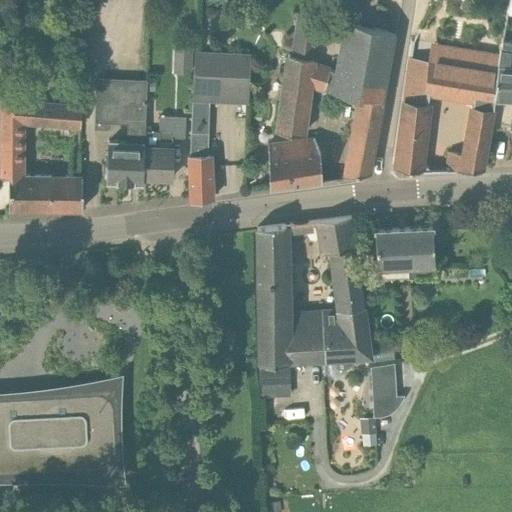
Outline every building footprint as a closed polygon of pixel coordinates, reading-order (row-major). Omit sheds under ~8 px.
[(296,11),(290,55),(313,58),(319,15),(296,11)] [(336,71),(329,69),(323,89),(343,95),(360,99),(382,104),(395,33),(345,21),(336,71)] [(511,126),(511,40),(511,41),(511,43),(502,41),(498,64),(498,72),(495,100),(494,110),(490,130),(511,131),(511,126)] [(174,48),(174,67),(192,67),(192,48),(174,48)] [(251,55),(195,52),(193,92),(209,93),(249,95),(251,55)] [(302,135),(313,58),(290,55),(289,55),(278,131),(302,135)] [(406,72),(394,167),(418,170),(422,170),(432,105),(428,104),(429,96),(429,75),(431,63),(409,60),(407,72),(406,72)] [(495,100),(498,72),(431,61),(431,63),(429,75),(429,96),(472,102),(491,105),(494,110),(495,100)] [(131,137),(131,141),(145,142),(147,81),(98,80),(96,127),(106,128),(107,120),(128,121),(128,137),(131,137)] [(190,160),(191,201),(213,198),(210,155),(206,155),(209,93),(193,92),(190,160)] [(0,174),(9,175),(9,209),(82,209),(83,174),(24,174),(25,123),(80,127),(82,104),(0,97),(0,174)] [(369,173),(382,104),(360,99),(346,176),(369,173)] [(445,170),(483,169),(490,130),(494,110),(491,105),(472,102),(464,154),(447,152),(445,170)] [(144,145),(143,177),(171,178),(174,135),(185,136),(186,116),(161,115),(159,146),(145,145),(144,145)] [(322,181),(322,179),(320,151),(314,138),(267,144),(269,187),(319,180),(320,181),(322,181)] [(107,181),(122,182),(143,182),(143,177),(144,145),(145,145),(145,142),(131,141),(109,141),(107,181)] [(364,306),(352,220),(351,216),(317,220),(322,252),(328,252),(332,303),(332,307),(287,310),(287,305),(288,232),(294,232),(293,223),(257,227),(260,393),(280,393),(290,393),(290,363),(374,359),(366,306),(364,306)] [(432,226),(375,229),(377,267),(408,264),(408,275),(435,273),(432,226)] [(401,411),(398,361),(373,362),(376,412),(401,411)] [(118,452),(115,409),(115,407),(114,404),(113,402),(112,400),(110,398),(108,396),(105,395),(103,394),(100,394),(97,394),(95,395),(0,399),(0,473),(102,469),(104,468),(107,468),(109,467),(112,466),(113,464),(115,462),(116,460),(117,457),(118,455),(118,452)] [(378,413),(363,414),(365,443),(380,442),(378,413)] [(408,474),(421,474),(420,459),(408,459),(408,474)]
